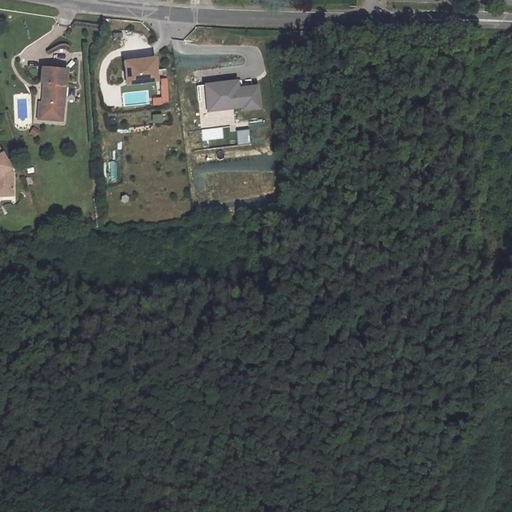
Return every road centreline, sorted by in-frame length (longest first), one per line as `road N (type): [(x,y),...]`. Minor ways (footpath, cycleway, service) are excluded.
road 1 (track): [(198,511),(193,488),(209,443),(214,385),(237,328),(233,312),(205,296),(26,269),(0,249)]
road 2 (tertiary): [(369,21),(193,15),(67,0)]
road 3 (tertiary): [(511,21),(369,21)]
